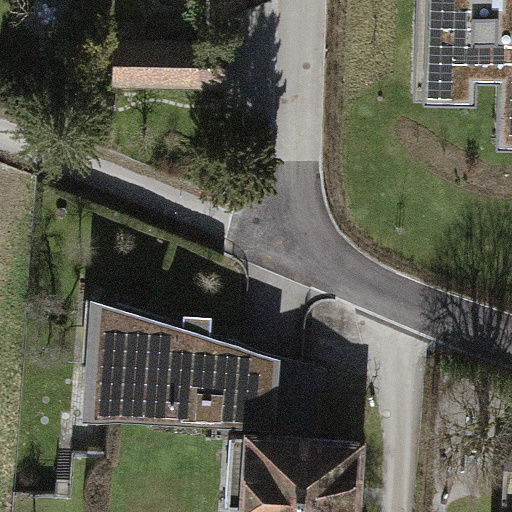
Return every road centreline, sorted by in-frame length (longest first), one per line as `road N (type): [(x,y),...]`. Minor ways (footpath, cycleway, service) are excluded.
road 1 (residential): [(302,0),(294,256)]
road 2 (residential): [(511,345),(294,256)]
road 3 (residential): [(294,256),(177,209)]
